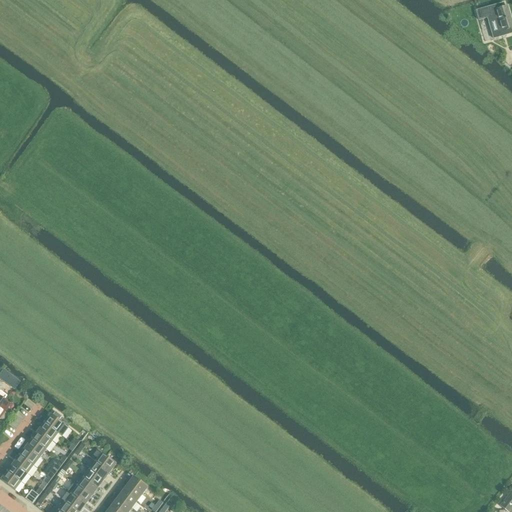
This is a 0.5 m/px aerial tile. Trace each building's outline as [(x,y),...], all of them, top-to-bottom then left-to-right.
[(504,3),(476,11),(479,22),(487,19),(493,40),(511,34),(511,31),(511,30),(511,29),(511,24),(507,8),(505,8),(504,3)] [(4,370),(4,371),(0,375),(0,379),(14,391),(20,383),(4,370)] [(1,392),(4,388),(0,384),(0,419),(2,420),(4,420),(6,418),(6,417),(6,415),(5,413),(3,412),(9,404),(4,401),(7,397),(1,392)] [(46,419),(43,423),(59,434),(63,437),(69,429),(65,426),(59,421),(62,417),(55,412),(52,416),(51,415),(48,419),(46,419)] [(52,442),(59,434),(43,423),(41,426),(41,429),(39,432),(52,442)] [(46,450),(52,442),(39,432),(36,435),(33,436),(31,439),(46,450)] [(40,459),(46,450),(31,439),(28,442),(29,445),(26,448),(40,459)] [(34,467),(40,459),(26,448),(24,452),(21,452),(19,455),(34,467)] [(96,463),(110,473),(117,465),(102,454),(96,463)] [(28,475),(34,467),(19,455),(16,459),(16,461),(14,464),(28,475)] [(104,481),(110,473),(96,463),(90,471),(104,481)] [(22,483),(28,475),(14,464),(11,468),(9,468),(6,471),(22,483)] [(15,492),(22,483),(6,471),(4,475),(4,477),(1,481),(15,492)] [(98,489),(104,481),(90,471),(84,479),(98,489)] [(143,496),(148,488),(134,478),(131,483),(127,480),(125,482),(143,496)] [(92,498),(98,489),(84,479),(78,487),(92,498)] [(137,503),(143,496),(125,482),(123,485),(127,488),(123,492),(137,503)] [(92,498),(78,487),(74,485),(68,493),(72,495),(86,506),(92,498)] [(511,511),(511,491),(511,492),(500,506),(507,511),(511,511)] [(132,510),(137,503),(123,492),(120,497),(116,494),(114,497),(132,510)] [(76,511),(80,511),(86,506),(72,495),(65,503),(76,511)] [(119,511),(130,511),(132,510),(114,497),(112,499),(116,502),(112,507),(119,511)] [(60,511),(76,511),(65,503),(59,511),(60,511)]
